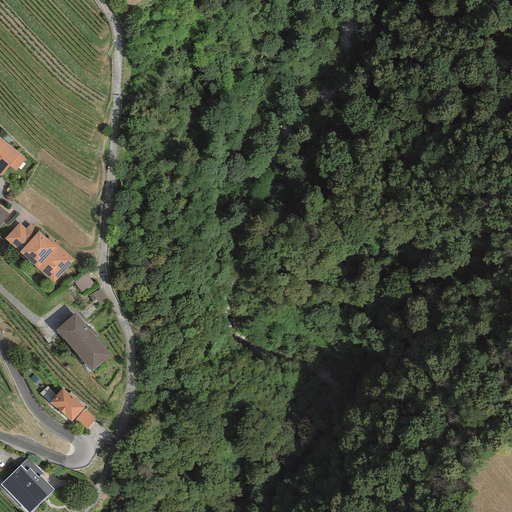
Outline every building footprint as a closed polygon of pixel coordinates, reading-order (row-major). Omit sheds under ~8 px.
[(0,175),(1,176),(9,166),(15,171),(26,159),(0,137),(0,175)] [(0,225),(10,215),(0,206),(0,225)] [(26,229),(19,223),(4,239),(53,283),(74,260),(48,237),(47,239),(38,231),(38,232),(30,225),(26,229)] [(85,273),(74,282),(83,294),(95,285),(85,273)] [(99,289),(88,295),(92,301),(96,299),(99,305),(106,301),(99,289)] [(112,356),(76,313),(56,330),(92,372),(112,356)] [(84,408),(62,388),(49,402),(71,422),(84,408)] [(96,420),(84,410),(75,420),(87,430),(96,420)] [(28,457),(20,465),(26,471),(29,469),(38,478),(40,476),(43,473),(28,457)] [(26,471),(20,465),(0,484),(27,511),(30,511),(54,489),(40,476),(38,478),(29,469),(26,471)]
